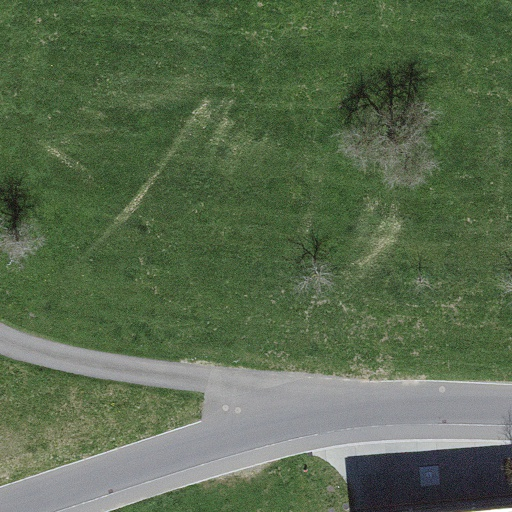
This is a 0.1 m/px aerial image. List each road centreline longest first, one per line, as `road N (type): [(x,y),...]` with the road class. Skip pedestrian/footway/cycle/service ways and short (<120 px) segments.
road 1 (residential): [(0,506),(276,406),(511,403)]
road 2 (track): [(276,406),(237,386),(25,348),(0,336)]
